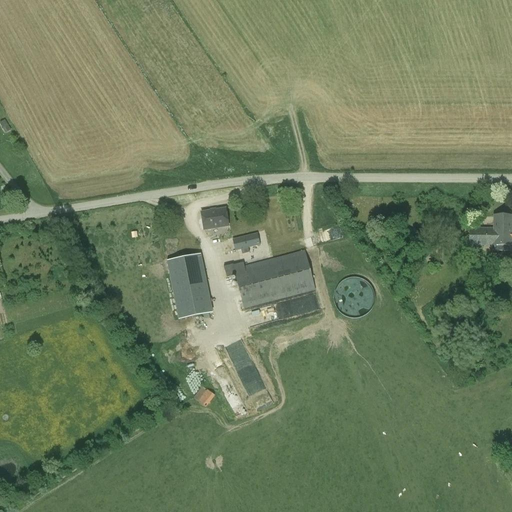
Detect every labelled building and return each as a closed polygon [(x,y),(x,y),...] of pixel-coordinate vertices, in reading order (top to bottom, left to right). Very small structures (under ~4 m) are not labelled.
[(204,230),(228,227),(225,210),(201,213),(204,230)] [(510,216),(510,213),(505,213),(504,216),(492,215),(492,229),(469,229),(468,246),(492,247),(492,246),(494,246),(494,252),(510,252),(510,246),(511,239),(511,238),(511,233),(511,216),(510,216)] [(249,253),(247,248),(259,245),(257,235),(256,235),(233,241),(235,247),(236,251),(241,249),(242,254),(249,253)] [(315,291),(304,251),(244,267),(243,263),(232,266),(244,310),(315,291)] [(213,314),(201,255),(166,262),(178,321),(213,314)] [(347,280),(347,290),(351,290),(351,311),(371,312),(371,281),(347,280)] [(295,304),(299,314),(318,306),(314,296),(295,304)] [(205,408),(215,396),(202,387),(193,399),(205,408)]
